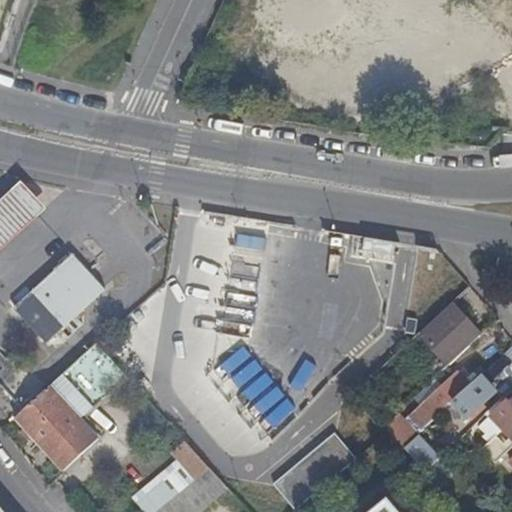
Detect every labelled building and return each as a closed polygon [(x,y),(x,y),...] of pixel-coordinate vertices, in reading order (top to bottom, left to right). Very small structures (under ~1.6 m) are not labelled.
[(0,252),(47,210),(22,183),(0,203),(0,252)] [(74,257),(73,256),(72,257),(57,271),(35,292),(16,309),(15,310),(16,310),(47,345),(105,291),(74,257)] [(480,337),(452,307),(421,335),(444,360),(429,374),(435,380),(480,337)] [(83,419),(129,379),(119,368),(97,344),(16,420),(64,474),(102,439),(82,422),(83,419)] [(492,394),(500,402),(503,398),(511,389),(511,347),(503,355),(505,357),(455,404),(467,417),(492,394)] [(441,388),(435,380),(412,402),(419,409),(404,422),(398,415),(384,428),(404,450),(417,437),(415,435),(482,372),(478,369),(463,383),(455,375),(441,388)] [(481,452),(495,465),(511,448),(511,389),(503,398),(506,401),(490,417),(491,418),(479,429),(490,442),(481,452)] [(438,460),(417,437),(404,450),(424,473),(438,460)] [(136,498),(145,509),(202,461),(182,439),(169,451),(178,462),(136,498)] [(213,469),(231,452),(224,444),(206,461),(213,469)] [(451,475),(438,460),(424,473),(452,505),(461,497),(446,479),(451,475)] [(203,511),(228,490),(220,481),(202,461),(145,509),(147,511),(203,511)] [(372,511),(399,511),(388,499),(372,511)]
